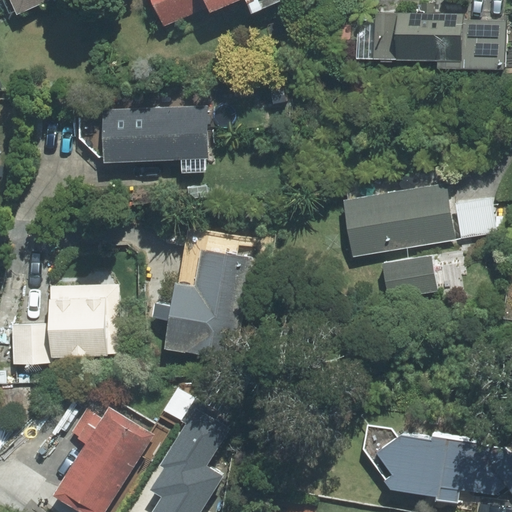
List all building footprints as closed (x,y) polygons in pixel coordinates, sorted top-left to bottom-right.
[(15,0),(19,9),(42,0),(15,0)] [(156,0),(167,25),(229,0),(256,0),(260,10),(285,0),(156,0)] [(511,18),(377,10),(374,55),(461,61),(461,66),(508,69),(509,64),(511,18)] [(78,105),(77,136),(109,160),(210,164),(211,110),(78,105)] [(456,203),(453,177),(344,190),(352,258),(384,254),(389,297),(462,288),(456,237),(499,232),(494,198),(456,203)] [(262,256),(203,248),(199,279),(184,277),(174,347),(189,349),(248,358),(262,256)] [(127,281),(54,281),(54,319),(15,319),(15,364),(64,364),(64,349),(127,349),(127,281)] [(102,511),(106,511),(156,429),(116,405),(110,414),(90,402),(73,430),(93,442),(65,489),(102,511)] [(462,499),(464,490),(511,493),(511,448),(509,443),(370,422),(366,448),(390,479),(389,488),(462,499)]
